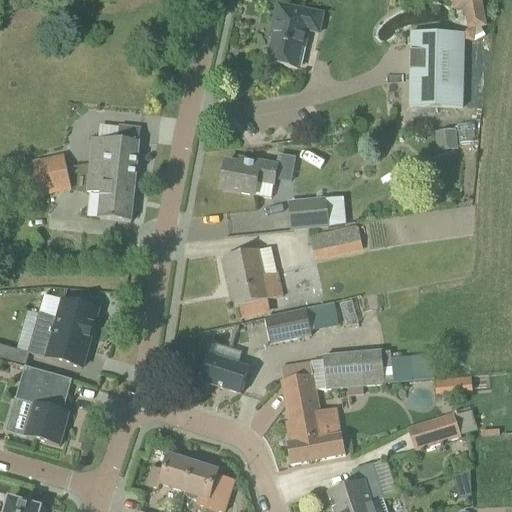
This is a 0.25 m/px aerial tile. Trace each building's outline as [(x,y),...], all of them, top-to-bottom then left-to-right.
[(485,28),(479,0),(453,0),(455,11),(465,9),(469,31),(485,28)] [(323,16),(278,6),(274,25),(276,26),(268,65),(297,71),(302,49),(305,50),(308,33),(319,35),(323,16)] [(463,110),(464,36),(411,35),(409,109),(463,110)] [(471,124),(457,126),(459,146),(473,145),(471,124)] [(117,179),(136,181),(141,131),(119,128),(117,143),(94,141),(91,167),(118,171),(117,179)] [(436,131),(437,151),(458,149),(455,130),(436,131)] [(1,189),(0,189),(0,206),(70,192),(64,157),(9,168),(13,188),(2,191),(1,189)] [(277,168),(240,161),(239,167),(226,164),(221,192),(256,198),(258,185),(274,188),(277,168)] [(91,167),(88,194),(100,195),(98,221),(131,224),(136,181),(117,179),(118,171),(91,167)] [(326,200),(288,204),(290,234),(329,230),(326,200)] [(362,252),(357,229),(310,239),(315,263),(362,252)] [(224,259),(235,309),(283,299),(277,275),(264,278),(258,252),(224,259)] [(39,317),(28,356),(82,371),(99,312),(64,303),(59,322),(39,317)] [(306,314),(279,319),(267,322),(272,347),(312,339),(306,314)] [(200,383),(223,391),(241,396),(249,372),(238,368),(242,356),(212,346),(200,383)] [(363,389),(385,387),(382,354),(361,356),(361,355),(323,358),(326,392),(347,390),(348,399),(364,398),(363,389)] [(418,383),(434,382),(432,357),(416,358),(418,383)] [(281,370),(283,383),(287,405),(285,405),(289,424),(286,425),(290,445),(287,446),(291,468),(346,457),(337,411),(321,414),(311,365),(281,370)] [(24,366),(15,399),(34,404),(26,435),(61,444),(69,411),(63,410),(71,378),(24,366)] [(473,394),(471,379),(459,380),(460,395),(473,394)] [(462,439),(455,416),(408,431),(415,454),(462,439)] [(154,470),(149,488),(159,492),(160,488),(185,495),(194,467),(169,459),(164,473),(154,470)] [(185,495),(186,498),(189,501),(194,502),(196,502),(198,499),(199,500),(197,507),(214,511),(224,511),(234,484),(217,478),(218,474),(194,467),(185,495)] [(333,511),(350,511),(371,505),(384,501),(373,467),(353,474),(357,486),(328,496),(333,511)] [(453,477),(458,500),(472,496),(467,474),(453,477)] [(386,511),(384,501),(371,505),(350,511),(386,511)] [(43,511),(44,511),(10,502),(7,511),(43,511)]
